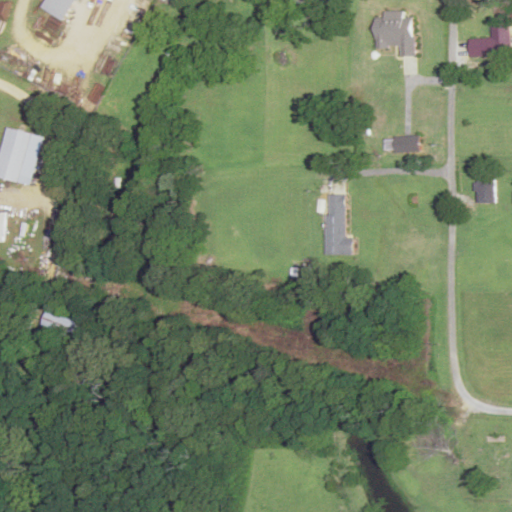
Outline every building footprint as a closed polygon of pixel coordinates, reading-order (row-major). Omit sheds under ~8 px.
[(63,22),(79,1),(77,0),(47,0),(42,8),(63,22)] [(400,48),(401,57),(415,57),(415,19),(406,19),(406,12),(385,12),(385,19),(376,19),(376,48),(400,48)] [(493,39),(473,39),(473,56),(511,55),(511,25),(493,25),(493,39)] [(32,133),(7,128),(0,156),(0,177),(20,183),(32,133)] [(421,137),(385,137),(385,153),(421,153),(421,137)] [(477,180),(477,203),(497,203),(497,180),(477,180)] [(347,255),(347,195),(327,195),(327,255),(347,255)] [(81,320),(50,308),(42,330),(73,342),(81,320)] [(505,466),(505,436),(486,436),(486,466),(505,466)]
